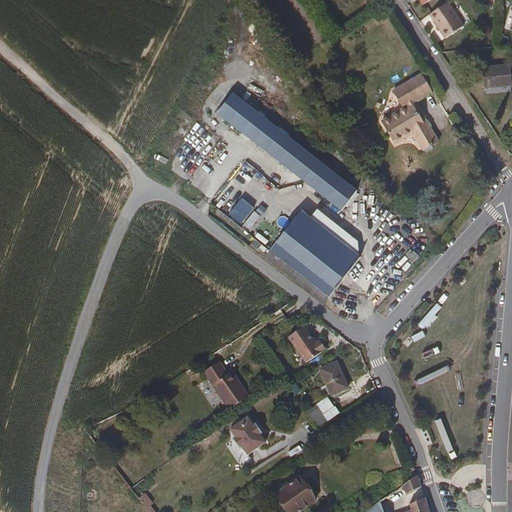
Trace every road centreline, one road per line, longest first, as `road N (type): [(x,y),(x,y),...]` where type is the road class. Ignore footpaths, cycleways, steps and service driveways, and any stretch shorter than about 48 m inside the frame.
road 1 (track): [(0,49),(116,150),(147,194),(111,255),(50,440),(39,511)]
road 2 (residential): [(370,337),(338,327),(179,201),(147,194)]
road 3 (residential): [(511,183),(394,0)]
road 4 (unclassified): [(511,308),(499,511)]
road 5 (residential): [(511,205),(492,210),(370,337)]
road 6 (residential): [(370,337),(440,511)]
